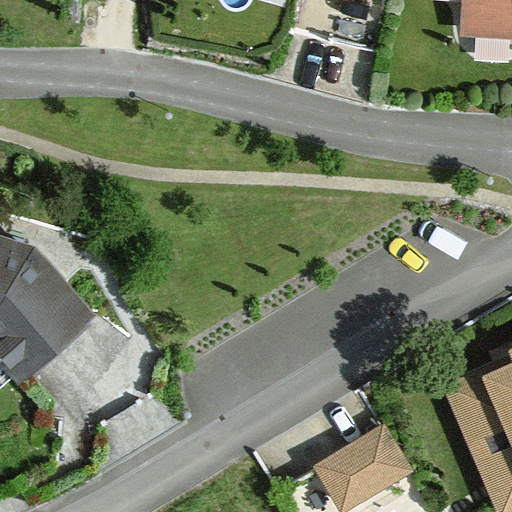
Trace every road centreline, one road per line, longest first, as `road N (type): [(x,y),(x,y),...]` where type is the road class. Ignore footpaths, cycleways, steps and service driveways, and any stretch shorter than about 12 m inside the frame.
road 1 (residential): [(511,151),(414,147),(159,83),(0,78)]
road 2 (residential): [(511,276),(126,511)]
